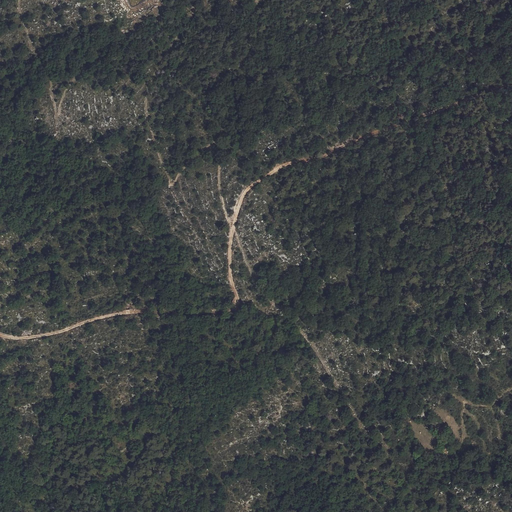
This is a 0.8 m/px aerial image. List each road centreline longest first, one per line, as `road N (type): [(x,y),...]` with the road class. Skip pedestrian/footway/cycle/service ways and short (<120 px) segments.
road 1 (track): [(233,229),(243,193),(277,168),(511,85)]
road 2 (track): [(0,334),(47,335),(124,312),(225,312),(238,297),(229,260),(233,229)]
